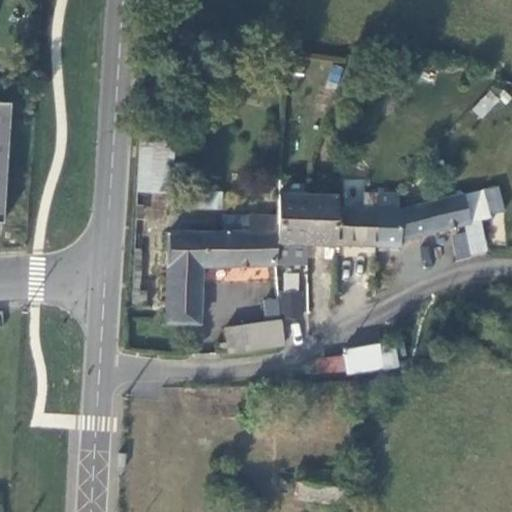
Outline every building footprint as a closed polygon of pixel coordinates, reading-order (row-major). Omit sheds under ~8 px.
[(489,90),(472,109),(481,117),(499,99),(489,90)] [(180,135),(142,134),(140,190),(177,192),(180,135)] [(165,230),(164,319),(194,320),(195,262),(303,263),(303,247),(399,248),(401,236),(485,214),(478,191),(401,212),(401,195),(363,195),(363,212),(333,212),(333,199),(277,198),(277,218),(248,218),(248,231),(165,230)] [(261,322),(219,326),(221,348),(277,344),(273,297),(259,298),(261,322)] [(364,367),(328,369),(329,391),(365,389),(364,367)]
